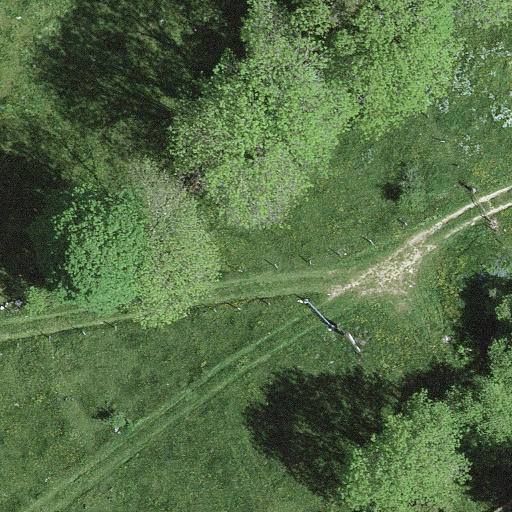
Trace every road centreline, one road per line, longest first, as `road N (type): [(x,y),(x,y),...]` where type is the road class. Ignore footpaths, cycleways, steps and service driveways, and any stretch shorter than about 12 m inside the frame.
road 1 (track): [(0,327),(400,274)]
road 2 (track): [(511,203),(445,236),(400,274)]
